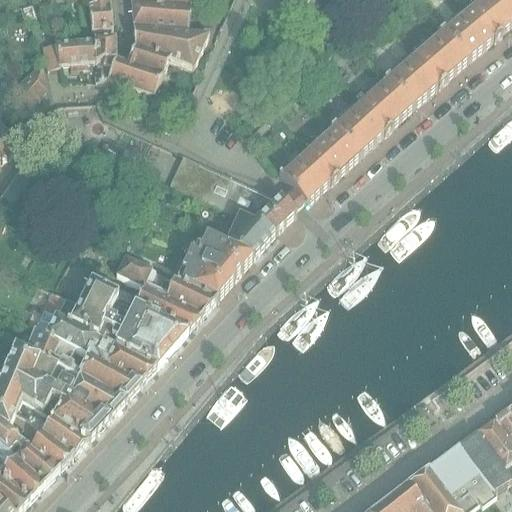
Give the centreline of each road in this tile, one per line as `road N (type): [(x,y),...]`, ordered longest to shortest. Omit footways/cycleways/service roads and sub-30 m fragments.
road 1 (tertiary): [(57,511),(324,237)]
road 2 (tertiary): [(324,237),(511,74)]
road 3 (residential): [(353,511),(511,394)]
road 4 (residential): [(324,237),(274,190),(177,142)]
